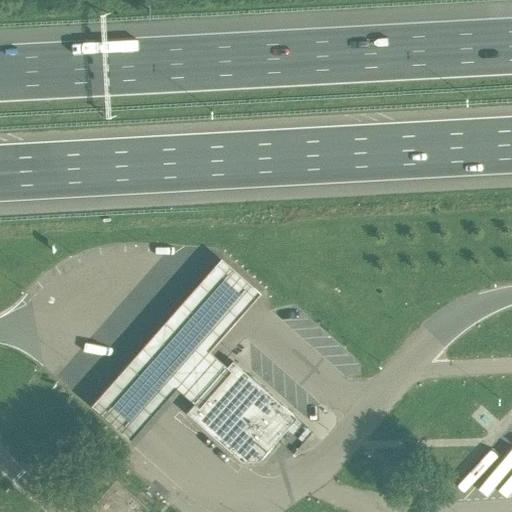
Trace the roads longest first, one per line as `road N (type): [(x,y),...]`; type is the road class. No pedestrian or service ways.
road 1 (motorway): [(0,173),(511,145)]
road 2 (motorway): [(511,45),(0,72)]
